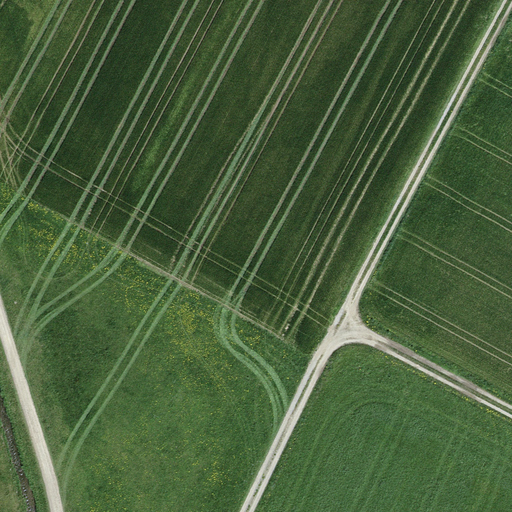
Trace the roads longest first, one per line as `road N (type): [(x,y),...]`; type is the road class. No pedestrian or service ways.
road 1 (track): [(248,511),(511,1)]
road 2 (track): [(52,511),(0,324)]
road 3 (track): [(343,323),(511,417)]
